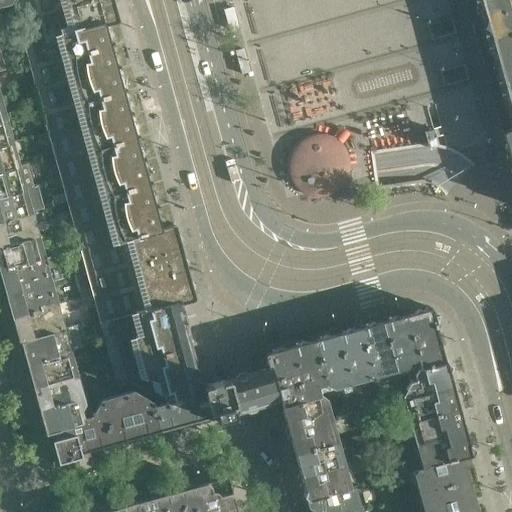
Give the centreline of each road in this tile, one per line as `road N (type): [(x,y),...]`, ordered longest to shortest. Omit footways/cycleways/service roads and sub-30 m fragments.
road 1 (tertiary): [(505,265),(444,222),(403,222),(324,241),(278,228),(245,180),(196,0)]
road 2 (tertiary): [(136,0),(202,236),(223,271),(257,297)]
road 3 (unknown): [(247,0),(290,163),(379,166)]
road 4 (residential): [(28,495),(259,439)]
road 5 (tertiary): [(257,297),(295,305),(419,283),(456,301)]
road 6 (unknown): [(379,166),(308,0)]
road 7 (tertiary): [(456,301),(476,330),(511,470)]
road 8 (unknown): [(412,164),(374,0)]
road 9 (residential): [(259,439),(240,375),(257,297)]
